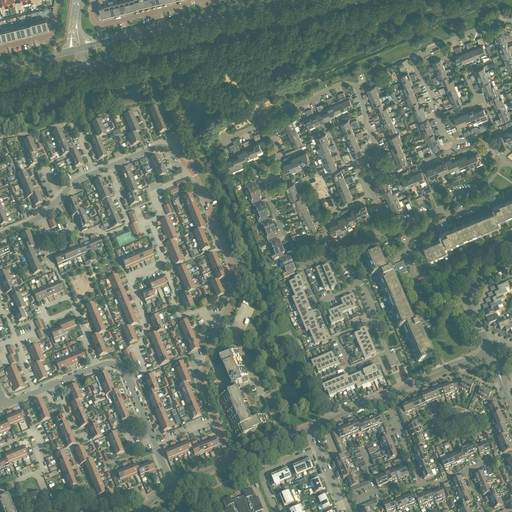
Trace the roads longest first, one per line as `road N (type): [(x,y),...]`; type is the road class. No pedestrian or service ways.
road 1 (primary): [(83,67),(358,0)]
road 2 (residential): [(362,179),(357,162),(378,153),(352,84),(266,121)]
road 3 (primary): [(281,0),(83,47)]
road 4 (residential): [(222,324),(237,279),(190,170)]
road 5 (residential): [(437,116),(417,55),(511,19)]
road 6 (residential): [(130,377),(144,369),(145,332),(129,277),(162,263)]
road 7 (residential): [(50,237),(125,225),(110,166)]
road 8 (residential): [(93,0),(96,24),(204,0)]
road 9 (residential): [(95,172),(74,121),(0,137)]
road 10 (residential): [(93,366),(79,312),(41,312),(69,296)]
